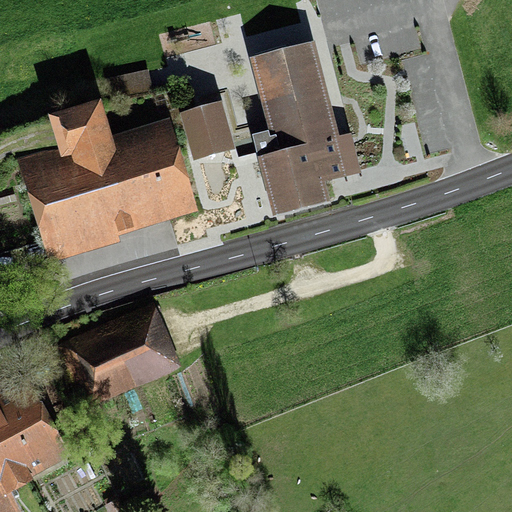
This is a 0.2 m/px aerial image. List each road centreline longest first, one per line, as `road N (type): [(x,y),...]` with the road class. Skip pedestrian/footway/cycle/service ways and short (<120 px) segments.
road 1 (tertiary): [(0,334),(475,183)]
road 2 (residential): [(427,0),(475,183)]
